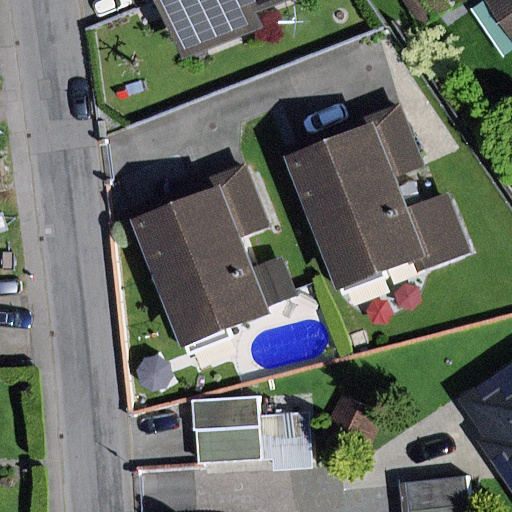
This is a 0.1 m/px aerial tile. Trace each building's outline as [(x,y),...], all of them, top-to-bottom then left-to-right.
[(294,0),(159,0),(183,61),(265,30),(259,14),(294,0)] [(451,9),(444,0),(403,0),(421,28),(451,9)] [(511,0),(484,0),(485,1),(472,10),(503,55),(511,49),(511,0)] [(427,168),(402,104),(279,152),(305,220),(310,218),(339,292),(346,290),(347,294),(386,280),(384,274),(414,263),(419,274),(473,253),(449,192),(410,207),(399,179),(427,168)] [(274,228),(249,164),(123,213),(150,280),(155,277),(183,349),(271,314),(269,307),(298,295),(283,257),(255,268),(244,240),(274,228)] [(511,363),(459,399),(486,439),(479,443),(511,491),(511,363)] [(386,417),(343,396),(327,427),(370,449),(386,417)] [(261,416),(260,398),(194,402),(198,464),(272,459),(273,472),(314,470),(310,413),(261,416)] [(475,511),(471,476),(398,484),(401,511),(475,511)]
